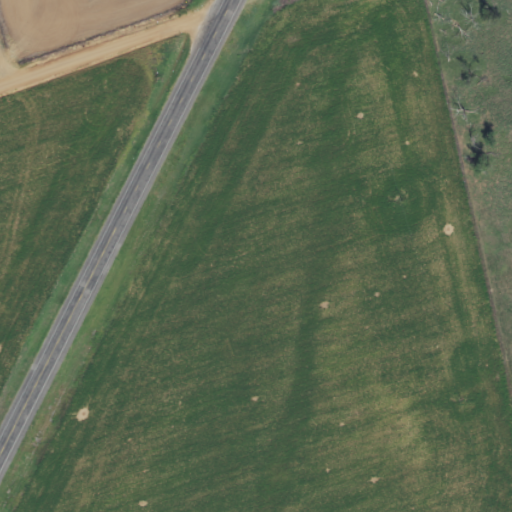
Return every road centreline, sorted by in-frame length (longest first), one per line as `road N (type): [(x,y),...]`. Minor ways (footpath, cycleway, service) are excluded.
road 1 (primary): [(0,452),(231,0)]
road 2 (residential): [(250,0),(0,83)]
